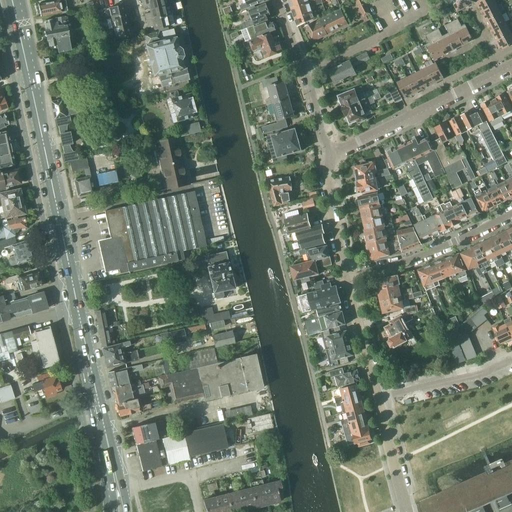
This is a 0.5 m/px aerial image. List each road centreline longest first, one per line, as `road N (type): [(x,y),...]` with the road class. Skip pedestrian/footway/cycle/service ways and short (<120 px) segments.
road 1 (secondary): [(111,458),(14,0)]
road 2 (residential): [(334,152),(511,66)]
road 3 (residential): [(511,212),(427,253),(346,278)]
road 4 (residential): [(277,0),(334,152)]
road 5 (residential): [(378,399),(479,378),(511,362)]
road 6 (residential): [(346,278),(327,181),(334,152)]
road 7 (residential): [(378,399),(346,278)]
road 8 (unknown): [(92,374),(211,345)]
